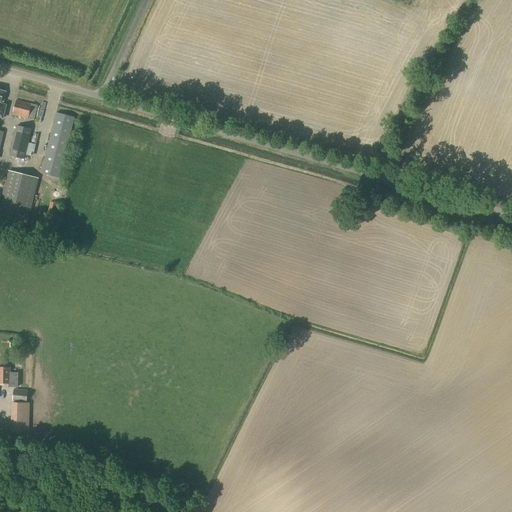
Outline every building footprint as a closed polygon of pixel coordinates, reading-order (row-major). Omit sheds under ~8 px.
[(33,120),(37,106),(16,101),(12,115),(33,120)] [(59,178),(74,118),(56,113),(41,174),(59,178)] [(24,159),(31,130),(16,126),(9,156),(24,159)] [(0,226),(24,233),(38,180),(8,172),(0,205),(0,226)] [(51,241),(54,230),(32,224),(29,236),(51,241)] [(0,384),(9,384),(8,388),(17,388),(17,374),(10,373),(10,368),(0,367),(0,384)] [(27,403),(28,391),(13,390),(12,402),(27,403)] [(29,434),(29,403),(11,403),(10,434),(29,434)] [(34,490),(35,482),(21,480),(20,488),(34,490)]
